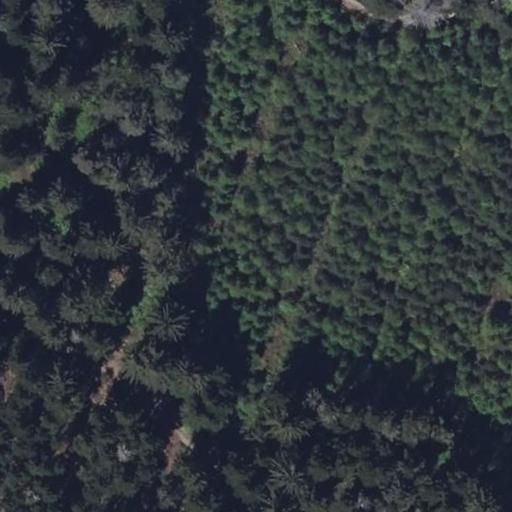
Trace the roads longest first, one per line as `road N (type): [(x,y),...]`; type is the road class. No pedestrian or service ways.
road 1 (track): [(0,305),(87,355),(277,511)]
road 2 (track): [(348,0),(423,22),(511,15)]
